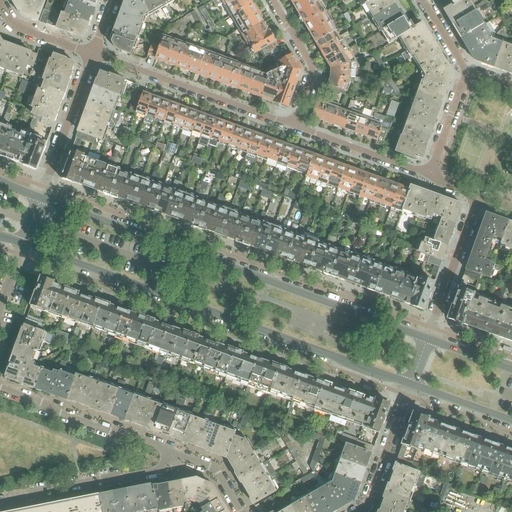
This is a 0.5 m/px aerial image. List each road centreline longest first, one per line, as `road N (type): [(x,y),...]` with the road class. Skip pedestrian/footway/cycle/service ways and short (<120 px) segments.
road 1 (tertiary): [(429,340),(38,197)]
road 2 (tertiary): [(20,245),(412,385)]
road 3 (residential): [(296,127),(93,54)]
road 4 (residential): [(173,453),(0,388)]
road 5 (residential): [(0,503),(157,470),(173,453)]
road 6 (residential): [(429,340),(483,193)]
road 7 (residential): [(38,197),(93,54)]
road 8 (residential): [(428,174),(296,127)]
road 9 (residential): [(273,0),(313,73),(296,127)]
road 10 (residential): [(362,511),(412,385)]
